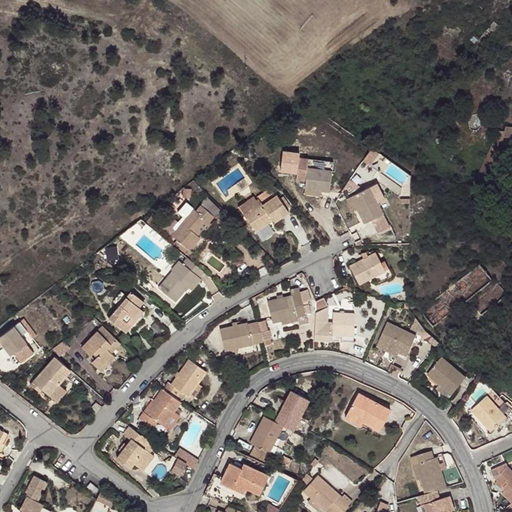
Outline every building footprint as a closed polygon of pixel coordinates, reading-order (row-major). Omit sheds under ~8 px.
[(480,35),(489,43),(510,23),(505,18),(490,34),(485,30),(480,35)] [(305,184),(330,186),(333,164),(308,161),(309,153),(299,152),(297,173),(307,174),(305,184)] [(378,179),(371,183),(352,192),(365,219),(373,215),(379,227),(390,222),(383,209),(379,199),(386,195),(378,179)] [(287,207),(276,190),(261,200),(259,197),(242,209),(254,227),(271,216),(273,218),(287,207)] [(208,215),(197,204),(172,231),(189,248),(202,234),(196,228),(208,215)] [(387,267),(378,248),(351,260),(360,279),(387,267)] [(194,273),(178,256),(170,265),(172,267),(156,283),(174,300),(184,289),(181,286),(194,273)] [(305,310),(297,282),(287,285),(289,292),(266,300),(272,321),(305,310)] [(122,330),(131,319),(129,316),(136,307),(135,306),(140,300),(127,288),(104,314),(122,330)] [(129,316),(131,319),(135,320),(142,312),(136,307),(129,316)] [(354,310),(334,307),(331,330),(352,332),(354,310)] [(20,316),(12,322),(27,340),(34,336),(20,316)] [(390,321),(381,338),(411,352),(419,335),(390,321)] [(27,340),(12,322),(0,329),(0,342),(2,341),(10,352),(27,340)] [(253,343),(248,322),(220,330),(226,350),(253,343)] [(116,338),(100,324),(79,347),(88,354),(93,349),(97,352),(88,361),(95,366),(104,357),(109,362),(114,355),(106,348),(116,338)] [(411,352),(381,338),(378,345),(407,360),(411,352)] [(69,367),(53,354),(27,384),(34,389),(36,386),(47,394),(69,367)] [(166,379),(162,387),(176,396),(180,390),(189,394),(206,367),(187,357),(171,381),(166,379)] [(468,377),(443,357),(429,374),(454,394),(468,377)] [(176,396),(162,387),(145,413),(140,411),(135,418),(152,427),(156,420),(165,425),(182,400),(176,396)] [(309,398),(291,389),(275,418),(293,428),(309,398)] [(392,407),(358,389),(349,406),(364,414),(361,418),(380,428),(392,407)] [(491,395),(509,418),(511,410),(496,391),(491,395)] [(509,418),(491,395),(474,408),(492,432),(509,418)] [(349,406),(345,414),(359,422),(361,418),(364,414),(349,406)] [(254,446),(250,455),(269,464),(273,455),(268,453),(282,423),(263,415),(256,429),(260,430),(253,445),(254,446)] [(148,435),(128,422),(122,430),(131,435),(118,455),(132,464),(134,461),(144,467),(153,450),(143,443),(148,435)] [(439,488),(447,485),(438,453),(435,453),(433,446),(419,450),(421,457),(417,458),(428,491),(439,488)] [(182,447),(177,454),(188,462),(195,466),(199,458),(182,447)] [(184,472),(188,462),(177,454),(172,451),(167,460),(184,472)] [(241,466),(228,460),(219,480),(242,491),(245,486),(258,492),(267,472),(243,461),(241,466)] [(511,500),(511,466),(509,460),(491,467),(497,478),(507,488),(503,492),(511,500)] [(42,511),(46,502),(40,499),(51,478),(39,472),(29,490),(32,491),(23,507),(31,511),(30,511),(42,511)] [(342,491),(321,472),(307,488),(328,508),(342,491)] [(98,485),(89,478),(85,484),(95,490),(98,485)] [(439,488),(428,491),(418,494),(420,500),(426,499),(429,511),(454,511),(449,491),(441,494),(439,488)] [(342,511),(355,497),(348,491),(330,509),(332,511),(342,511)] [(382,499),(377,511),(386,511),(390,502),(382,499)] [(429,511),(426,499),(420,500),(424,511),(429,511)] [(250,511),(233,503),(230,510),(223,508),(221,511),(250,511)] [(269,503),(263,511),(275,511),(278,507),(269,503)]
